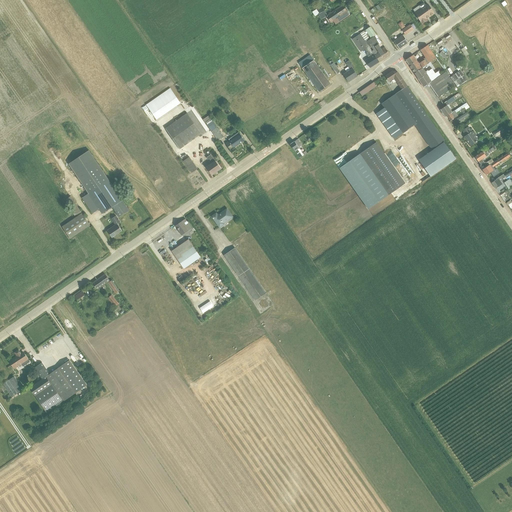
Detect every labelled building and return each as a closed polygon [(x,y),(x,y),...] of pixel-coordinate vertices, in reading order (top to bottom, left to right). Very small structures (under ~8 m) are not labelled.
[(421,9),(415,13),(422,24),(427,21),(426,19),(434,14),(427,4),(426,5),(424,3),(419,6),(421,9)] [(329,14),(324,18),(329,25),(334,22),(336,25),(349,15),(343,5),(332,13),(331,12),(328,13),(329,14)] [(322,6),(312,12),(315,16),(319,14),(322,19),(327,16),(322,6)] [(414,30),(411,25),(410,25),(402,30),(406,35),(414,30)] [(360,34),(366,42),(370,39),(383,60),(390,55),(386,48),(383,51),(379,45),(382,43),(376,34),(375,34),(370,27),(360,34)] [(366,42),(360,34),(350,40),(354,45),(355,44),(361,52),(364,50),(367,53),(368,53),(370,57),(365,61),(370,68),(379,62),(372,51),(368,46),(366,42)] [(403,35),(394,42),(399,49),(408,43),(403,35)] [(372,51),(379,62),(383,60),(370,39),(366,42),(368,46),(372,51)] [(415,73),(423,68),(436,58),(428,46),(420,50),(425,58),(418,63),(413,55),(406,60),(415,73)] [(463,53),(456,58),(458,62),(465,57),(463,53)] [(314,60),(302,68),(319,92),(331,84),(314,60)] [(332,60),(329,63),(337,75),(340,72),(332,60)] [(351,70),(344,75),(348,82),(358,76),(353,69),(354,68),(349,60),(346,63),(351,70)] [(423,68),(415,73),(424,87),(429,84),(431,82),(432,82),(442,75),(439,71),(435,74),(432,69),(429,71),(428,70),(427,71),(428,72),(426,73),(423,68)] [(400,87),(405,83),(398,72),(395,74),(393,71),(385,76),(389,82),(394,79),(400,87)] [(431,82),(429,84),(438,97),(455,86),(446,72),(442,75),(432,82),(431,82)] [(374,82),(359,92),(362,96),(377,86),(374,82)] [(407,86),(402,90),(382,104),(384,108),(376,114),(394,140),(414,126),(431,150),(445,141),(407,86)] [(170,88),(146,105),(157,120),(181,103),(170,88)] [(451,99),(453,101),(461,95),(460,93),(459,94),(459,93),(456,95),(451,99)] [(449,104),(447,102),(447,101),(439,107),(446,117),(447,116),(454,111),(449,104)] [(454,111),(447,116),(451,121),(458,116),(456,113),(461,110),(463,114),(465,112),(463,109),(465,108),(466,110),(470,108),(467,103),(454,111)] [(465,118),(470,115),(468,112),(458,118),(460,121),(465,118)] [(187,113),(165,129),(180,149),(202,134),(187,113)] [(212,121),(207,125),(218,141),(223,137),(212,121)] [(468,127),(463,131),(466,136),(464,137),(471,146),(479,141),(476,136),(477,135),(472,128),(471,130),(468,127)] [(496,131),(492,133),(495,138),(504,132),(502,128),(496,132),(496,131)] [(229,140),(225,143),(228,147),(232,145),(234,148),(245,141),(239,132),(229,139),(229,140)] [(298,140),(290,145),(300,158),(307,153),(305,151),(303,153),(299,147),(301,145),(298,140)] [(360,154),(389,195),(405,183),(377,143),(360,154)] [(444,143),(420,160),(431,176),(455,159),(444,143)] [(483,170),(494,162),(492,159),(486,163),(486,162),(485,163),(482,159),(495,151),(494,150),(496,149),(493,144),(475,157),(481,166),(480,166),(483,170)] [(89,194),(109,180),(89,150),(69,164),(89,194)] [(494,162),(483,170),(486,175),(495,169),(493,167),(498,164),(498,165),(511,157),(508,153),(503,156),(494,162)] [(389,195),(360,154),(339,168),(369,210),(389,195)] [(212,163),(206,167),(212,175),(221,169),(211,155),(206,158),(208,160),(209,159),(212,163)] [(189,157),(183,161),(192,173),(198,169),(189,157)] [(259,177),(261,181),(285,168),(282,164),(259,177)] [(496,180),(492,183),(496,189),(503,185),(501,181),(502,180),(505,177),(503,175),(496,179),(496,180)] [(109,180),(89,194),(82,198),(93,214),(99,210),(102,214),(112,208),(119,218),(129,211),(109,180)] [(77,216),(82,213),(71,197),(66,200),(75,213),(73,214),(75,217),(77,216)] [(217,214),(212,217),(220,228),(225,224),(224,224),(233,217),(227,209),(218,216),(217,214)] [(82,213),(77,216),(62,227),(71,239),(90,226),(82,213)] [(115,225),(107,230),(112,238),(122,231),(118,224),(121,222),(116,216),(111,219),(115,225)] [(185,219),(176,226),(179,231),(182,236),(192,228),(185,219)] [(172,240),(167,243),(171,248),(176,245),(172,240)] [(189,240),(172,251),(184,269),(201,257),(189,240)] [(235,248),(224,255),(255,301),(266,293),(235,248)] [(210,251),(203,256),(204,257),(205,257),(207,259),(205,260),(207,264),(215,259),(210,251)] [(106,283),(108,282),(110,281),(106,275),(93,284),(97,290),(106,283)] [(108,283),(111,288),(116,294),(120,291),(112,280),(108,283)] [(82,291),(75,296),(78,300),(85,295),(82,291)] [(112,295),(108,298),(115,307),(119,304),(112,295)] [(17,356),(10,361),(15,369),(21,365),(23,367),(29,363),(23,353),(21,354),(20,352),(19,350),(15,353),(17,356)] [(42,379),(30,388),(35,396),(52,385),(63,402),(87,385),(70,360),(50,374),(42,362),(34,368),(42,379)] [(14,377),(3,384),(12,398),(23,390),(14,377)] [(52,385),(35,396),(47,413),(63,402),(52,385)]
